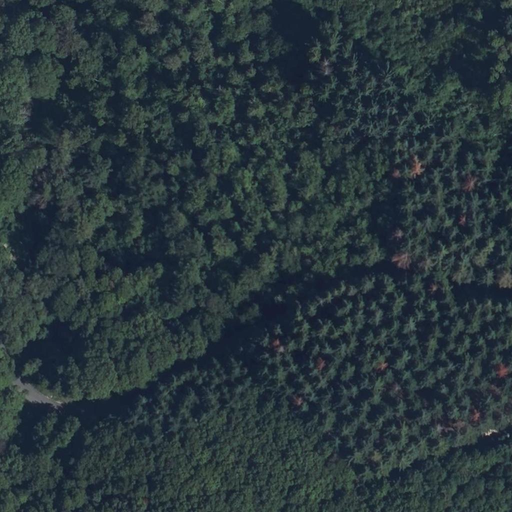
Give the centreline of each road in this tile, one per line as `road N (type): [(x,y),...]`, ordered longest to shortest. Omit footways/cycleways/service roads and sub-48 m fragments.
road 1 (tertiary): [(511,295),(356,281),(102,410),(35,398),(0,358)]
road 2 (track): [(264,511),(511,424)]
